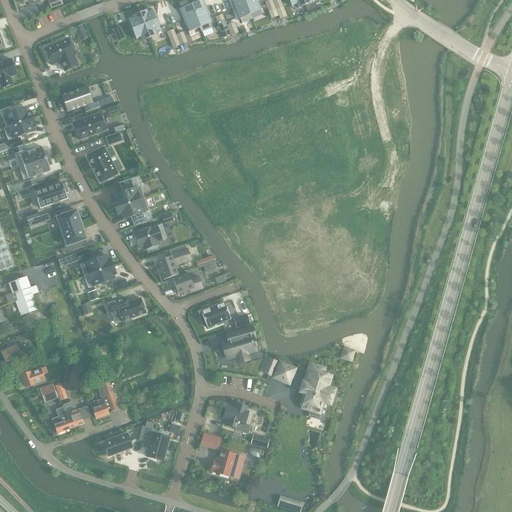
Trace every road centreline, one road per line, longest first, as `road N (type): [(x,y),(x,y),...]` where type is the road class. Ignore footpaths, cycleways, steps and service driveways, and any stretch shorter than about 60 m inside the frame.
road 1 (tertiary): [(389,511),(511,75)]
road 2 (residential): [(23,41),(84,195),(185,330),(200,391)]
road 3 (unclassified): [(0,395),(56,463),(171,503)]
road 4 (residential): [(347,203),(327,272),(296,288),(270,281),(240,240),(258,223)]
road 5 (residential): [(340,88),(211,133)]
road 6 (residential): [(403,8),(511,73)]
